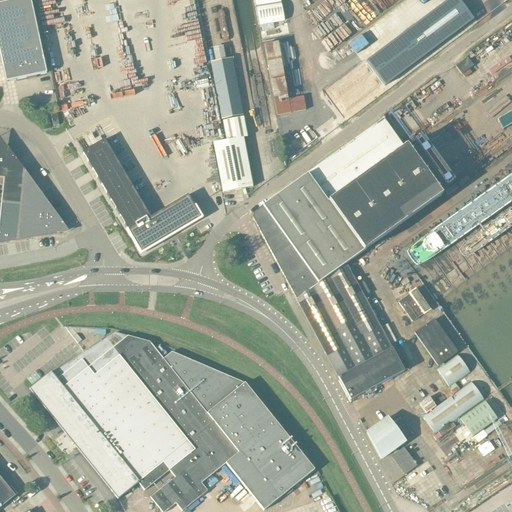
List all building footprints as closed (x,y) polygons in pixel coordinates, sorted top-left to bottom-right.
[(30,0),(16,0),(0,3),(0,53),(6,82),(46,73),(30,0)] [(280,0),(255,0),(261,27),(285,22),(280,0)] [(458,0),(448,0),(366,62),(385,86),(473,20),(458,0)] [(211,62),(222,119),(242,115),(231,58),(211,62)] [(467,58),(456,66),(462,74),(473,66),(467,58)] [(57,114),(51,116),(53,126),(59,125),(57,114)] [(226,141),(213,143),(223,193),(252,187),(243,138),(247,137),(243,117),(222,121),(226,141)] [(296,299),(347,265),(442,196),(406,147),(404,148),(383,119),(324,161),(307,174),(262,207),(253,213),(252,218),(296,299)] [(104,140),(82,153),(129,233),(127,234),(139,254),(203,217),(199,210),(197,211),(188,195),(150,217),(104,140)] [(275,158),(281,156),(278,140),(272,141),(275,158)] [(0,177),(3,178),(1,198),(21,200),(24,170),(7,146),(6,147),(7,147),(0,149),(0,177)] [(60,234),(59,234),(63,224),(63,225),(64,224),(24,170),(21,200),(17,241),(60,234)] [(0,244),(17,241),(21,200),(1,198),(0,213),(0,244)] [(379,327),(364,298),(363,297),(370,294),(364,281),(356,285),(347,265),(296,299),(350,400),(403,372),(389,346),(394,343),(391,337),(392,337),(385,324),(379,327)] [(433,320),(414,334),(437,367),(456,353),(433,320)] [(50,372),(29,389),(117,499),(138,483),(143,491),(169,471),(175,478),(150,498),(160,511),(164,511),(175,504),(181,511),(206,491),(200,483),(224,463),(262,510),(313,469),(245,382),(171,352),(162,359),(148,342),(114,333),(51,374),(50,372)] [(458,355),(436,370),(449,388),(470,373),(458,355)] [(471,382),(422,417),(435,435),(484,400),(471,382)] [(428,397),(419,404),(426,414),(436,407),(428,397)] [(484,401),(459,419),(472,437),(497,419),(484,401)] [(387,418),(366,433),(381,459),(392,451),(394,455),(390,457),(404,476),(417,467),(403,449),(397,453),(394,450),(405,443),(387,418)] [(0,507),(16,494),(9,486),(8,488),(0,477),(0,507)]
